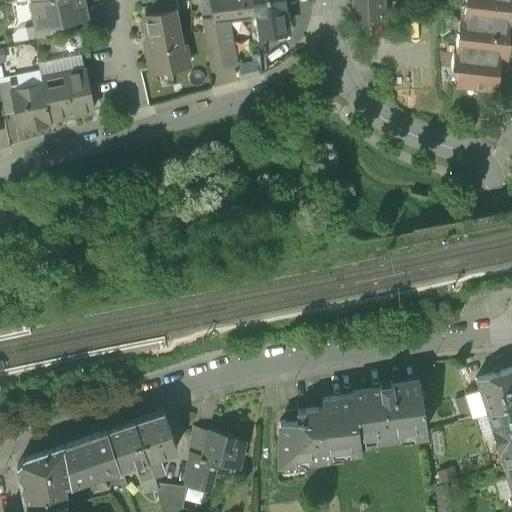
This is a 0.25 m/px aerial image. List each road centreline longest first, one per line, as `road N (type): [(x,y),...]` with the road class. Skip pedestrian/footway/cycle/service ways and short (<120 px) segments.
road 1 (residential): [(511,331),(290,359),(195,380),(0,450)]
road 2 (residential): [(348,73),(141,134)]
road 3 (tertiary): [(493,173),(463,147),(368,99)]
road 4 (residential): [(141,134),(0,172)]
road 5 (residential): [(119,0),(116,28),(141,134)]
